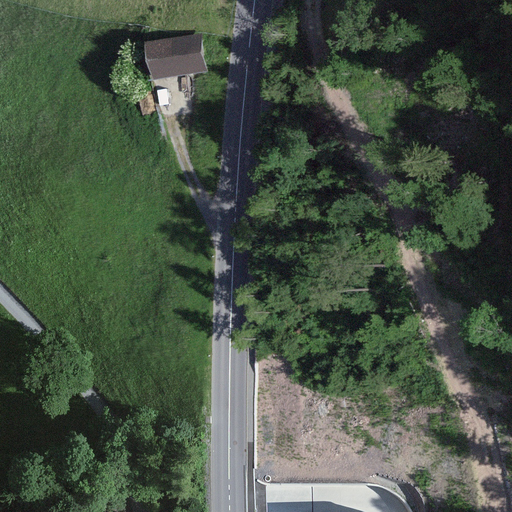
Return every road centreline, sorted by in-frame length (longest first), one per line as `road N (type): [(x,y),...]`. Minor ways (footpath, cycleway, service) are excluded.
road 1 (secondary): [(230,511),(231,283),(254,0)]
road 2 (track): [(315,0),(324,63),(362,124),(412,244),(469,303),(499,318)]
road 3 (unclassified): [(137,511),(122,434),(102,398),(0,288)]
